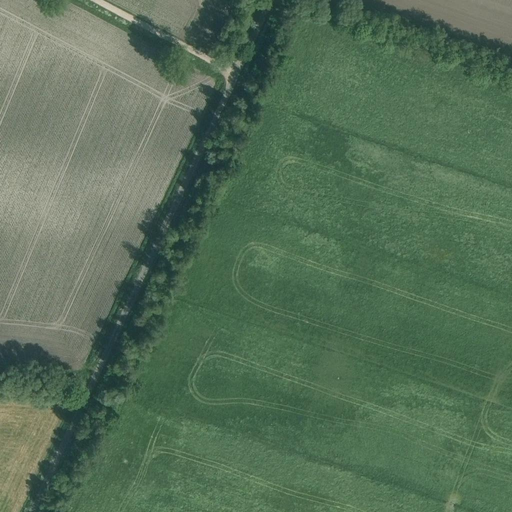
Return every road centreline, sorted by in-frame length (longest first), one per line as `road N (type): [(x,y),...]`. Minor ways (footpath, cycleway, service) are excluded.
road 1 (track): [(33,511),(271,0)]
road 2 (unknown): [(127,310),(467,334),(472,450),(511,476)]
road 3 (track): [(238,73),(97,0)]
